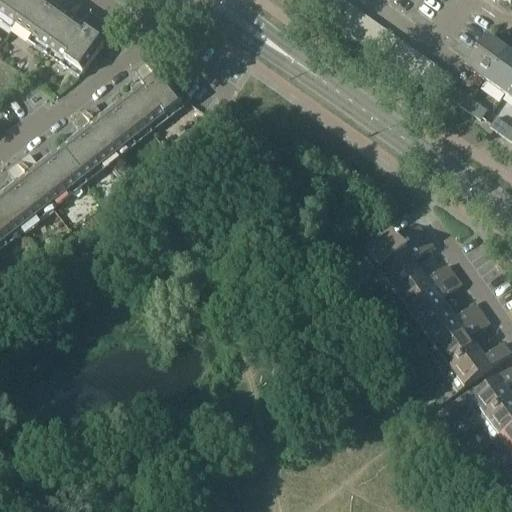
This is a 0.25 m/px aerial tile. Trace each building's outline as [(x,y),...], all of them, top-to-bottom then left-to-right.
[(0,0),(0,18),(15,29),(35,0),(0,0)] [(35,0),(15,29),(82,77),(103,48),(92,40),(95,37),(82,28),(73,21),(69,19),(60,12),(48,4),(45,7),(35,0)] [(329,17),(326,20),(336,27),(350,8),(340,1),(329,17)] [(68,2),(60,12),(69,19),(77,8),(68,2)] [(350,8),(336,27),(346,34),(360,15),(350,8)] [(80,11),(73,21),(82,28),(84,25),(90,17),(80,11)] [(360,15),(346,34),(356,42),(370,22),(360,15)] [(370,22),(356,42),(366,49),(380,29),(370,22)] [(380,29),(366,49),(376,56),(390,36),(380,29)] [(390,36),(376,56),(386,63),(400,44),(390,36)] [(486,39),(465,69),(484,84),(506,53),(486,39)] [(400,44),(386,63),(396,70),(411,51),(400,44)] [(411,51),(396,70),(406,77),(407,77),(421,58),(411,51)] [(511,57),(506,53),(484,84),(504,98),(511,87),(511,57)] [(421,58),(407,77),(417,85),(431,65),(421,58)] [(431,65),(417,85),(427,92),(441,72),(431,65)] [(145,67),(135,74),(144,85),(153,78),(145,67)] [(441,72),(427,92),(436,99),(450,79),(441,72)] [(126,103),(125,104),(147,133),(181,106),(172,94),(159,78),(157,75),(153,78),(144,85),(133,93),(135,96),(126,103)] [(450,101),(456,92),(451,88),(445,97),(450,101)] [(456,92),(450,101),(465,111),(471,102),(456,92)] [(471,102),(465,111),(480,122),(486,113),(471,102)] [(71,147),(61,154),(83,183),(147,133),(125,104),(117,110),(115,107),(102,118),(92,125),(89,127),(80,134),(68,144),(71,147)] [(231,104),(225,112),(233,118),(239,110),(231,104)] [(94,107),(84,114),(92,125),(102,118),(96,110),(94,107)] [(81,117),(72,124),(75,128),(80,134),(89,127),(81,117)] [(495,120),(489,129),(504,140),(510,131),(495,120)] [(5,198),(0,201),(0,209),(19,233),(83,183),(61,154),(51,162),(49,159),(37,168),(28,175),(25,178),(15,185),(3,194),(5,198)] [(29,158),(20,165),(28,175),(37,168),(29,158)] [(16,167),(7,174),(10,178),(15,185),(25,178),(16,167)] [(0,247),(19,233),(0,209),(0,247)] [(360,260),(373,278),(426,240),(418,230),(398,244),(391,235),(354,262),(355,264),(360,260)] [(413,265),(433,250),(426,240),(373,278),(386,296),(381,299),(382,301),(420,274),(413,265)] [(389,300),(401,317),(454,279),(446,269),(426,283),(420,274),(382,301),(384,303),(389,300)] [(409,338),(411,340),(448,313),(441,304),(461,289),(454,279),(401,317),(414,334),(409,338)] [(417,338),(430,356),(482,318),(475,308),(455,322),(448,313),(411,340),(412,342),(417,338)] [(437,377),(439,379),(476,352),(470,343),(490,328),(482,318),(430,356),(442,373),(437,377)] [(458,395),(511,357),(503,346),(483,361),(476,352),(439,379),(440,381),(445,377),(458,395)] [(473,427),(474,428),(511,401),(505,392),(511,387),(511,371),(465,405),(478,423),(473,427)] [(480,428),(493,445),(511,431),(511,401),(474,428),(476,431),(480,428)] [(511,431),(493,445),(506,462),(501,465),(503,468),(511,460),(511,431)] [(509,466),(511,469),(511,460),(503,468),(504,469),(509,466)]
